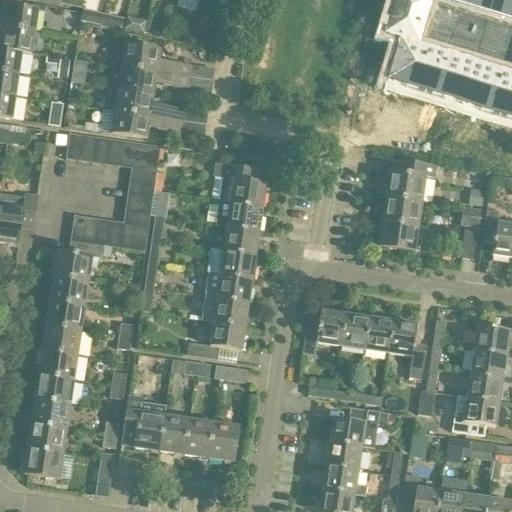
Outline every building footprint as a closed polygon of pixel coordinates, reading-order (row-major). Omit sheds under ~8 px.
[(69,0),(68,7),(81,10),(83,0),(69,0)] [(511,0),(394,0),(383,37),(398,42),(386,83),(511,121),(511,0)] [(0,28),(35,33),(38,11),(3,6),(1,19),(0,19),(0,28)] [(105,17),(83,11),(80,23),(103,28),(105,17)] [(125,21),(105,17),(103,28),(102,29),(119,33),(120,29),(123,30),(125,21)] [(127,17),(125,27),(145,32),(148,21),(127,17)] [(35,33),(0,28),(0,51),(22,54),(22,55),(31,57),(35,33)] [(122,69),(189,79),(191,68),(168,64),(167,67),(159,65),(161,52),(125,46),(122,69)] [(0,51),(0,73),(18,76),(21,55),(22,55),(22,54),(0,51)] [(59,67),(57,81),(67,82),(70,62),(46,59),(45,65),(59,67)] [(72,81),(85,83),(89,63),(76,60),(72,81)] [(189,79),(122,69),(119,90),(154,96),(156,84),(164,85),(164,87),(187,91),(189,79)] [(18,76),(0,73),(0,96),(15,99),(18,76)] [(119,90),(119,91),(107,89),(104,111),(115,113),(115,114),(182,124),(184,112),(161,108),(160,111),(152,110),(154,96),(119,90)] [(15,99),(0,96),(0,119),(12,122),(15,99)] [(63,107),(51,105),(48,127),(60,129),(63,107)] [(115,114),(115,113),(103,111),(100,128),(86,126),(85,132),(147,142),(149,128),(158,129),(157,132),(181,135),(182,124),(115,114)] [(0,145),(6,146),(9,128),(0,126),(0,145)] [(79,162),(83,137),(69,135),(65,160),(79,162)] [(65,147),(66,137),(56,136),(55,145),(65,147)] [(83,137),(79,162),(92,164),(96,139),(83,137)] [(109,141),(96,139),(92,164),(105,166),(109,141)] [(122,143),(109,141),(105,166),(118,168),(122,143)] [(33,153),(43,154),(45,144),(35,142),(33,153)] [(122,143),(118,168),(131,170),(135,145),(122,143)] [(135,145),(131,170),(129,183),(154,186),(156,175),(160,149),(135,145)] [(390,172),(386,198),(422,203),(426,178),(434,179),(436,167),(402,162),(393,161),(391,173),(390,172)] [(219,204),(263,210),(266,186),(257,184),(259,172),(215,165),(213,178),(222,179),(219,204)] [(153,193),(161,195),(164,176),(156,175),(154,186),(153,193)] [(154,186),(129,183),(127,197),(152,201),(153,193),(154,186)] [(468,207),(481,209),(483,193),(470,191),(468,207)] [(161,195),(153,193),(152,201),(150,215),(150,217),(166,220),(169,196),(161,195)] [(24,202),(0,197),(0,245),(18,248),(20,230),(32,231),(37,198),(25,196),(24,202)] [(127,197),(125,212),(150,215),(152,201),(127,197)] [(386,198),(382,223),(419,228),(422,203),(386,198)] [(263,210),(219,204),(215,227),(227,229),(259,234),(263,210)] [(480,213),(462,210),(460,228),(465,229),(478,231),(480,213)] [(150,215),(125,212),(123,225),(124,225),(122,237),(147,240),(150,217),(150,215)] [(511,259),(511,227),(497,225),(499,214),(486,212),(482,243),(494,245),(492,257),(511,259)] [(74,218),(70,243),(83,245),(87,219),(74,218)] [(87,219),(83,245),(96,246),(100,221),(87,219)] [(111,223),(100,221),(96,246),(104,248),(107,248),(111,223)] [(111,223),(107,248),(144,254),(147,240),(122,237),(124,225),(123,225),(111,223)] [(419,228),(382,223),(379,248),(415,253),(419,228)] [(152,242),(161,243),(163,225),(154,224),(152,242)] [(227,229),(224,252),(224,253),(256,258),(259,234),(227,229)] [(465,229),(460,260),(473,262),(478,231),(465,229)] [(83,245),(70,243),(69,254),(56,253),(52,277),(89,283),(92,259),(102,260),(104,248),(96,246),(83,245)] [(148,266),(157,267),(160,249),(151,248),(148,266)] [(212,251),(208,275),(252,281),(256,258),(224,253),(224,252),(212,251)] [(145,289),(154,291),(156,273),(147,272),(145,289)] [(208,275),(205,298),(249,305),(252,281),(208,275)] [(89,283),(52,277),(49,302),(85,307),(89,283)] [(126,289),(124,303),(137,304),(139,291),(126,289)] [(150,315),(153,297),(144,295),(141,314),(150,315)] [(249,305),(205,298),(201,322),(213,324),(213,325),(245,329),(249,305)] [(49,302),(45,326),(82,331),(85,307),(49,302)] [(341,348),(345,316),(321,313),(316,344),(341,348)] [(369,320),(345,316),(341,348),(364,351),(369,320)] [(369,320),(364,351),(388,355),(393,323),(369,320)] [(436,322),(432,345),(432,346),(441,347),(445,323),(436,322)] [(393,323),(388,355),(412,359),(409,380),(421,382),(426,351),(413,349),(417,327),(393,323)] [(245,329),(213,325),(210,348),(189,345),(187,357),(218,362),(219,350),(241,353),(245,329)] [(45,326),(42,351),(78,356),(82,331),(45,326)] [(120,326),(119,337),(132,339),(133,328),(120,326)] [(477,328),(474,352),(506,356),(509,332),(477,328)] [(132,339),(119,337),(117,351),(130,352),(132,339)] [(432,346),(429,369),(438,370),(441,347),(432,346)] [(78,356),(42,351),(38,375),(74,381),(78,356)] [(474,352),(471,375),(502,380),(506,356),(474,352)] [(143,357),(141,370),(153,372),(154,359),(143,357)] [(195,378),(197,365),(186,363),(184,377),(195,378)] [(197,365),(195,378),(208,380),(210,367),(197,365)] [(245,385),(247,372),(216,368),(214,381),(245,385)] [(438,370),(429,369),(425,393),(434,394),(438,370)] [(74,381),(38,375),(34,400),(70,406),(74,381)] [(113,375),(112,387),(124,389),(126,377),(113,375)] [(471,375),(467,399),(499,404),(502,380),(471,375)] [(333,401),(334,392),(334,388),(310,384),(308,397),(333,401)] [(124,389),(112,387),(110,401),(122,402),(124,389)] [(357,395),(334,392),(333,401),(356,404),(357,395)] [(425,393),(421,392),(417,417),(431,419),(434,394),(425,393)] [(357,395),(356,404),(380,408),(381,399),(357,395)] [(467,399),(458,398),(453,434),(484,439),(485,427),(495,429),(499,404),(467,399)] [(70,406),(34,400),(31,425),(67,431),(70,406)] [(128,403),(123,437),(121,447),(157,453),(163,417),(164,417),(165,409),(128,403)] [(333,420),(330,443),(362,448),(361,450),(373,452),(377,426),(394,429),(395,417),(388,416),(388,415),(357,410),(355,423),(333,420)] [(188,420),(164,417),(163,417),(157,453),(183,457),(188,420)] [(188,420),(183,457),(207,460),(212,424),(188,420)] [(212,424),(207,460),(233,464),(238,428),(212,424)] [(67,431),(31,425),(27,449),(63,455),(67,431)] [(106,425),(104,437),(117,439),(118,426),(106,425)] [(412,436),(408,459),(425,462),(428,438),(412,436)] [(117,439),(104,437),(102,450),(115,452),(117,439)] [(449,440),(448,449),(461,451),(460,459),(470,460),(473,443),(449,440)] [(330,443),(327,467),(358,472),(361,450),(362,448),(330,443)] [(473,443),(470,460),(493,464),(496,447),(473,443)] [(511,449),(496,447),(493,464),(491,481),(499,482),(501,466),(510,467),(510,466),(511,466),(511,449)] [(63,455),(27,449),(23,476),(59,481),(63,455)] [(403,455),(394,453),(388,453),(385,469),(392,470),(391,477),(400,478),(403,455)] [(109,488),(114,457),(101,455),(97,486),(109,488)] [(327,467),(323,491),(355,496),(366,498),(367,488),(356,486),(358,472),(327,467)] [(400,478),(391,477),(387,501),(396,502),(400,478)] [(438,511),(441,493),(417,490),(418,479),(406,477),(401,508),(413,510),(413,511),(438,511)] [(97,486),(95,498),(108,500),(109,488),(97,486)] [(355,496),(323,491),(319,511),(352,511),(355,497),(355,496)] [(441,493),(438,511),(462,511),(464,497),(441,493)] [(486,511),(488,500),(464,497),(462,511),(486,511)] [(394,511),(396,502),(387,501),(383,500),(381,511),(394,511)] [(511,511),(511,508),(511,503),(488,500),(486,511),(511,511)]
